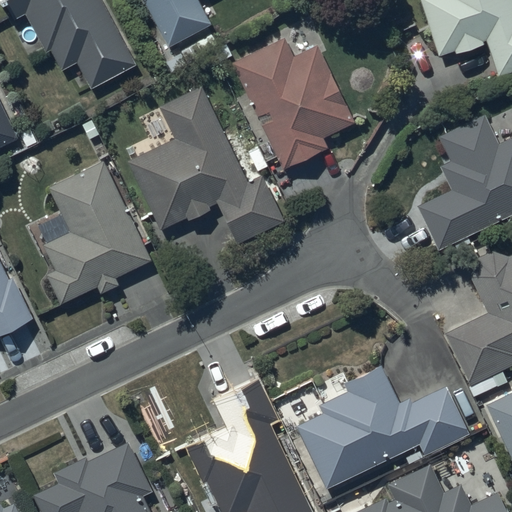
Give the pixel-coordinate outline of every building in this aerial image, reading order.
[(0,0),(3,7),(6,6),(14,20),(26,14),(47,52),(50,51),(61,70),(76,62),(91,89),(139,63),(103,0),(0,0)] [(144,0),(169,46),(210,25),(197,0),(144,0)] [(511,5),(510,0),(418,0),(436,57),(453,52),(454,54),(481,46),(480,42),(485,41),(497,76),(511,70),(511,5)] [(285,37),(233,62),(284,168),(327,147),(323,139),(355,124),(317,45),(294,56),(285,37)] [(173,139),(129,160),(161,227),(186,216),(188,220),(210,210),(208,206),(217,203),(236,243),(285,220),(264,175),(248,183),(202,87),(158,107),(173,139)] [(0,145),(17,137),(0,103),(0,145)] [(451,189),(418,204),(438,248),(511,214),(511,138),(498,145),(484,114),(440,134),(452,160),(440,165),(451,189)] [(152,261),(103,162),(49,188),(62,214),(46,222),(54,239),(43,244),(56,270),(47,275),(61,302),(96,285),(101,294),(120,285),(117,278),(152,261)] [(487,313),(445,331),(471,385),(511,365),(511,253),(508,256),(506,255),(505,254),(504,254),(502,253),(501,253),(499,253),(498,253),(496,252),(495,252),(493,252),(492,253),(490,253),(489,253),(488,253),(486,254),(485,254),(483,255),(482,256),(481,257),(480,257),(478,258),(477,259),(476,260),(475,262),(474,263),(474,264),(473,265),(472,267),(471,268),(471,269),(470,271),(470,272),(470,273),(470,275),(469,276),(487,313)] [(9,279),(0,260),(0,335),(34,319),(13,277),(9,279)] [(323,412),(297,424),(326,487),(419,444),(425,457),(470,437),(446,387),(412,403),(410,398),(400,403),(382,364),(344,382),(349,391),(319,405),(323,412)] [(259,374),(211,396),(226,426),(185,446),(203,483),(206,481),(221,511),(314,511),(273,424),(280,420),(259,374)] [(511,392),(486,404),(511,459),(511,392)] [(58,483),(34,493),(42,511),(150,511),(143,496),(151,492),(129,442),(89,459),(87,456),(53,471),(58,483)] [(387,497),(355,511),(507,511),(498,492),(476,502),(471,502),(463,483),(444,490),(432,462),(388,482),(395,499),(389,502),(387,497)] [(0,511),(20,511),(16,502),(5,507),(3,502),(0,503),(0,511)]
